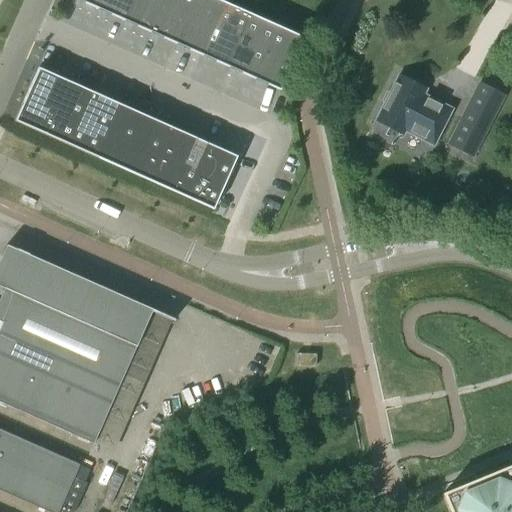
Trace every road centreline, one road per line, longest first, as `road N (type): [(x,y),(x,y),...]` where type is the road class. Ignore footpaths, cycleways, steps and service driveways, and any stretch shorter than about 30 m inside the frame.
road 1 (unknown): [(34,12),(266,119)]
road 2 (unclassified): [(0,166),(202,252)]
road 3 (residential): [(511,266),(441,245),(335,262)]
road 4 (residential): [(202,252),(287,274),(335,262)]
